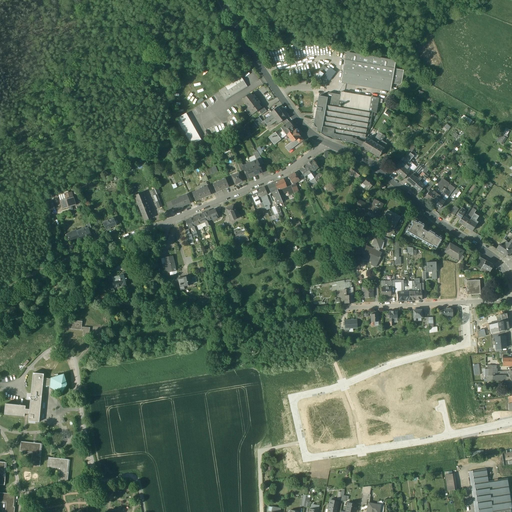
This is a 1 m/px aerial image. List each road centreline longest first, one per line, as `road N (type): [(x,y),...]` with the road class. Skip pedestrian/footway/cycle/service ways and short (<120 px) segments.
road 1 (residential): [(464,301),(467,345),(291,397),(305,457),(450,435)]
road 2 (residential): [(325,141),(284,170),(72,259)]
road 3 (tertiary): [(325,141),(366,161),(503,266)]
road 4 (residential): [(144,511),(135,478),(96,477),(76,362)]
road 5 (tertiary): [(220,0),(279,94),(325,141)]
road 6 (residential): [(464,301),(344,307)]
